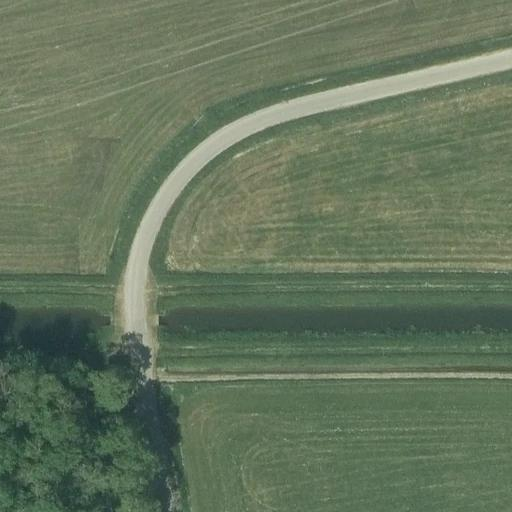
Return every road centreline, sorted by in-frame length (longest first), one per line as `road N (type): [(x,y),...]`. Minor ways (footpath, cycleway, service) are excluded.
road 1 (unclassified): [(166,511),(131,314),(136,259),(177,177),(231,133),(511,60)]
road 2 (unknown): [(150,418),(0,434)]
